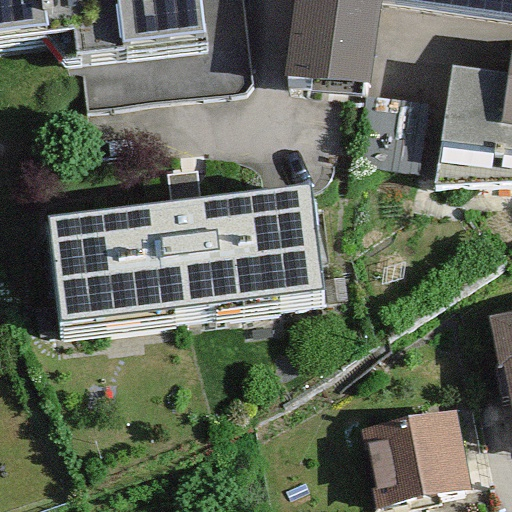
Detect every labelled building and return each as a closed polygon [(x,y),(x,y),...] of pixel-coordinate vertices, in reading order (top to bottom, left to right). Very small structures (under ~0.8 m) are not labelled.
[(0,0),(0,54),(45,49),(65,71),(202,55),(195,0),(0,0)] [(511,0),(301,0),(287,77),(372,91),(386,6),(511,25),(511,0)] [(511,72),(507,73),(507,84),(439,85),(440,199),(511,197),(511,72)] [(316,201),(40,221),(49,342),(325,322),(316,201)] [(511,305),(479,312),(511,472),(511,471),(511,305)] [(447,418),(347,433),(359,511),(393,511),(459,502),(447,418)]
